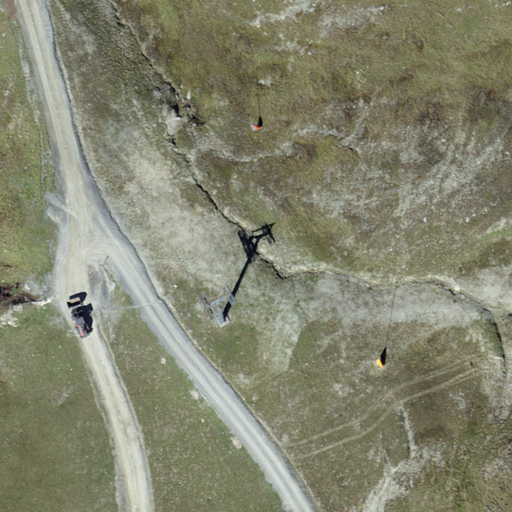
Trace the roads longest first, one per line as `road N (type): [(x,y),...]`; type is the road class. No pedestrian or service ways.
road 1 (track): [(40,0),(95,298),(134,434),(136,511)]
road 2 (track): [(69,160),(306,511)]
